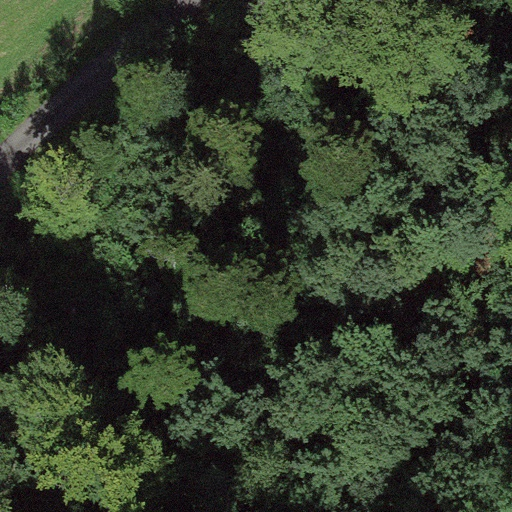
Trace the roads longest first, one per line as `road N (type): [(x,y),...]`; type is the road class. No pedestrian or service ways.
road 1 (unclassified): [(0,151),(132,21),(164,0)]
road 2 (track): [(511,306),(440,511)]
